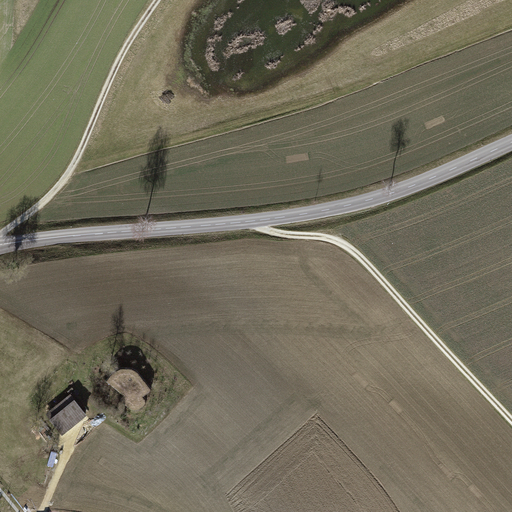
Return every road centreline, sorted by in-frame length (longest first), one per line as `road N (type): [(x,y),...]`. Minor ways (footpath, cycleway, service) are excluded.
road 1 (primary): [(0,247),(336,207),(434,179),(511,144)]
road 2 (track): [(261,219),(279,235),(329,239),(359,252),(511,422)]
road 3 (track): [(156,0),(115,67),(64,180),(0,236)]
